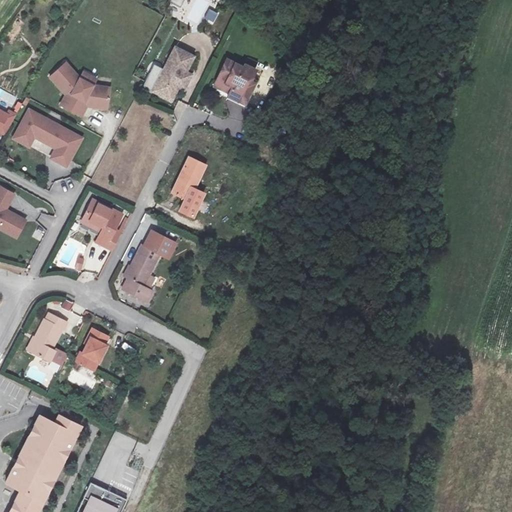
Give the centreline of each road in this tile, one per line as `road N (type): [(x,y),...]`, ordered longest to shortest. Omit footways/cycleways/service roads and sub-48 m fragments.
road 1 (residential): [(158,443),(192,352),(94,298)]
road 2 (residential): [(94,298),(189,112)]
road 3 (residential): [(23,287),(114,122)]
